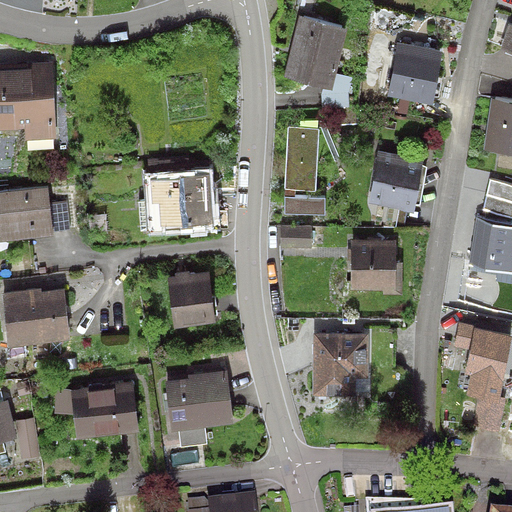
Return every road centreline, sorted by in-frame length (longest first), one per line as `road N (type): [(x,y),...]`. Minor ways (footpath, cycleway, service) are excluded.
road 1 (tertiary): [(290,464),(251,306),(255,96),(244,0)]
road 2 (residential): [(428,461),(425,299),(486,0)]
road 3 (residential): [(5,511),(25,497),(290,464)]
road 4 (residential): [(0,14),(92,30),(212,0)]
road 5 (residential): [(428,461),(290,464)]
